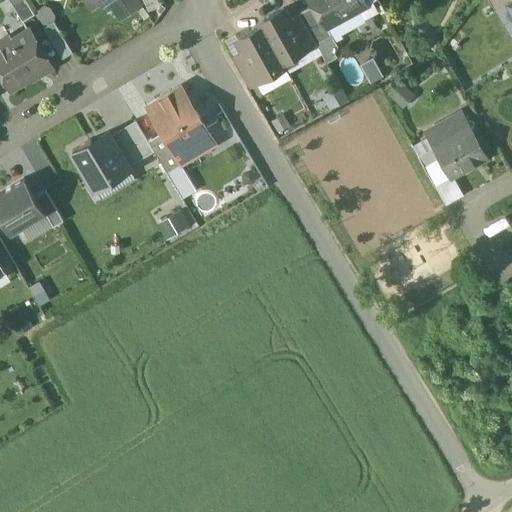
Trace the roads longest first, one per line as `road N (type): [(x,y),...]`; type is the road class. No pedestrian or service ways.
road 1 (residential): [(485,508),(285,181)]
road 2 (residential): [(0,141),(191,27)]
road 3 (residential): [(285,181),(191,27)]
